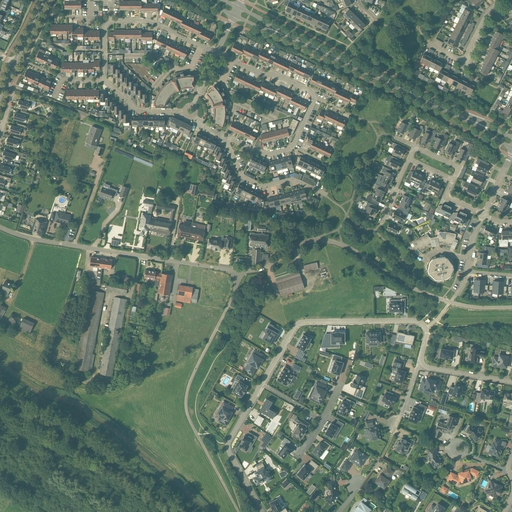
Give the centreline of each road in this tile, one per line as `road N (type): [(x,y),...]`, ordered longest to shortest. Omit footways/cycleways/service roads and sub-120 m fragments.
road 1 (residential): [(239,271),(320,240),(350,248),(432,297),(511,308)]
road 2 (residential): [(239,271),(0,227)]
road 3 (residential): [(261,385),(301,322),(419,322),(427,332),(422,364)]
road 4 (tertiary): [(477,123),(279,33)]
road 5 (residential): [(213,465),(188,418),(186,394),(239,271)]
road 6 (residential): [(325,195),(292,179),(263,186),(241,176),(225,136)]
